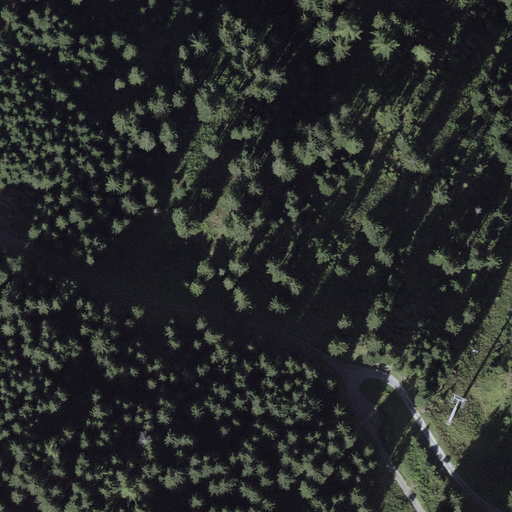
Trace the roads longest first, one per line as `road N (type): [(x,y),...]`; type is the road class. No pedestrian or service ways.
road 1 (track): [(0,233),(126,295),(233,317),(349,369)]
road 2 (track): [(349,369),(381,374),(405,396),(464,486),(497,511)]
road 3 (track): [(422,511),(357,407),(349,369)]
